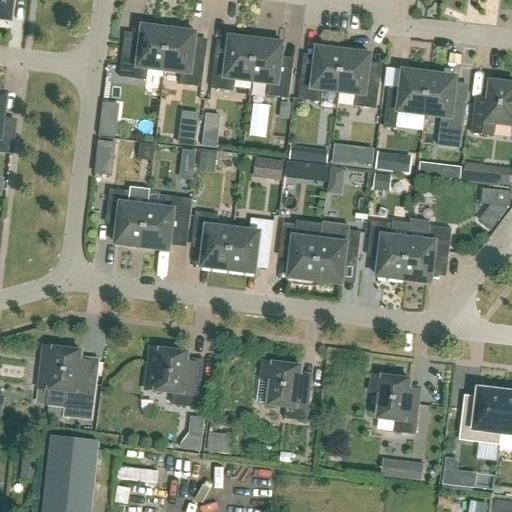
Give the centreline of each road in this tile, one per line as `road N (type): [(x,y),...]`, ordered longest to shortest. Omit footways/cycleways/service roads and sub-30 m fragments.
road 1 (residential): [(70,281),(438,327),(448,314)]
road 2 (residential): [(96,69),(70,281)]
road 3 (residential): [(511,41),(391,26),(374,4),(334,0)]
